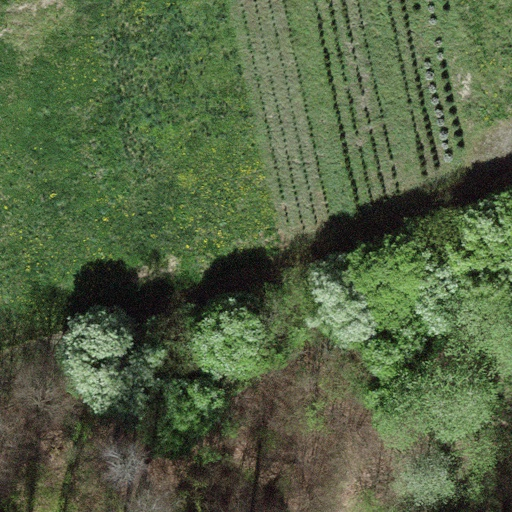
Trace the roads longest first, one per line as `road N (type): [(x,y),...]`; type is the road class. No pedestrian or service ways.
road 1 (track): [(0,371),(511,194)]
road 2 (track): [(450,511),(511,368)]
